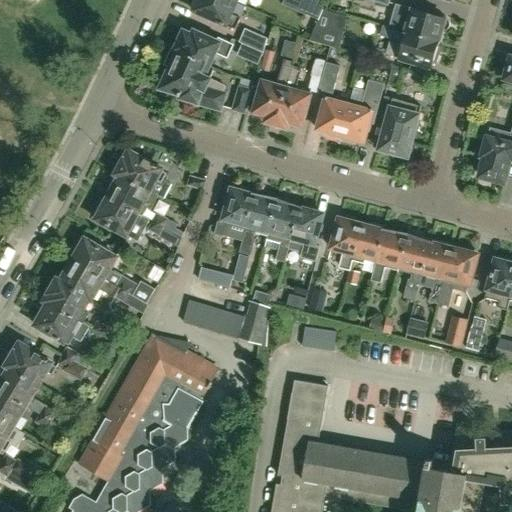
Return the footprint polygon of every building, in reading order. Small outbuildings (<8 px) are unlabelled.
[(236,2),(232,0),(197,0),(193,10),(235,29),(241,17),(232,13),(236,2)] [(284,0),(282,4),(318,19),(325,1),(322,0),(284,0)] [(439,43),(442,31),(446,31),(450,29),(451,25),(449,21),(446,19),(395,5),(389,28),(396,30),(439,43)] [(332,17),(321,13),(309,40),(335,48),(339,34),(329,31),(332,17)] [(439,55),(436,53),(439,43),(396,30),(389,28),(383,26),(380,36),(391,39),(387,54),(400,57),(400,60),(411,64),(412,61),(432,66),(433,64),(436,63),(439,55)] [(245,29),(240,41),(239,42),(263,52),(267,38),(245,29)] [(212,67),(218,54),(228,58),(234,44),(219,38),(217,41),(194,30),(192,34),(184,30),(176,49),(212,67)] [(263,53),(242,44),(239,51),(260,60),(263,53)] [(207,77),(212,67),(176,49),(172,47),(168,56),(164,65),(170,68),(161,89),(180,94),(178,97),(181,98),(182,96),(188,97),(186,101),(198,105),(199,103),(221,109),(226,93),(224,93),(226,86),(212,80),(212,79),(207,77)] [(262,56),(258,70),(267,72),(271,59),(262,56)] [(511,56),(508,64),(507,64),(503,76),(505,77),(504,79),(511,81),(511,56)] [(275,124),(293,63),(285,61),(278,85),(263,80),(262,82),(260,81),(258,92),(259,93),(254,112),(255,113),(254,115),(265,118),(264,121),(275,124)] [(293,63),(275,124),(285,127),(286,124),(298,127),(298,124),(300,125),(308,93),(296,90),(302,69),(294,67),(295,63),(293,63)] [(319,93),(327,96),(318,129),(325,131),(325,134),(340,138),(350,104),(332,99),(340,66),(327,63),(323,79),(319,93)] [(313,76),(309,91),(319,93),(323,79),(313,76)] [(231,111),(245,115),(253,82),(242,78),(231,111)] [(362,107),(350,104),(340,138),(355,142),(356,139),(363,141),(369,122),(373,123),(384,84),(370,80),(362,107)] [(411,146),(414,133),(415,131),(418,132),(421,121),(418,120),(422,106),(385,95),(377,126),(384,128),(378,151),(389,154),(390,151),(411,157),(414,146),(411,146)] [(491,129),(488,139),(483,157),(485,158),(480,176),(503,182),(509,158),(511,159),(511,158),(511,130),(511,135),(491,129)] [(172,184),(164,180),(168,173),(158,168),(159,168),(130,153),(126,161),(123,160),(121,164),(118,164),(116,168),(117,171),(115,174),(158,197),(164,200),(172,184)] [(112,191),(108,198),(148,219),(143,216),(148,208),(151,210),(158,197),(115,174),(114,176),(115,176),(108,189),(112,191)] [(204,191),(208,181),(191,176),(188,186),(204,191)] [(224,236),(242,240),(245,229),(254,195),(231,189),(223,222),(218,221),(215,235),(223,237),(224,236)] [(268,237),(277,201),(254,195),(245,229),(242,240),(243,240),(239,254),(251,258),(255,240),(253,240),(255,233),(268,237)] [(148,219),(108,198),(103,209),(100,209),(95,219),(125,235),(136,241),(148,219)] [(286,261),(300,207),(277,201),(268,237),(265,247),(279,251),(276,260),(285,262),(286,261)] [(300,207),(286,261),(291,243),(304,246),(301,258),(316,262),(320,248),(315,247),(324,213),(300,207)] [(164,229),(165,228),(169,230),(173,222),(169,220),(169,219),(157,213),(152,222),(164,229)] [(351,270),(354,259),(362,224),(340,218),(332,249),(343,252),(339,268),(350,271),(350,270),(351,270)] [(164,229),(152,222),(148,230),(159,236),(160,236),(164,229)] [(385,230),(362,224),(354,259),(364,261),(364,258),(377,261),(385,230)] [(408,236),(385,230),(377,261),(372,280),(382,283),(386,268),(399,271),(408,236)] [(408,236),(399,271),(412,274),(409,287),(407,286),(404,297),(416,300),(422,276),(431,242),(408,236)] [(79,250),(72,261),(106,280),(129,294),(130,293),(147,303),(156,289),(141,280),(138,286),(135,284),(133,286),(124,280),(125,278),(121,276),(122,275),(121,274),(120,275),(109,269),(116,257),(85,239),(83,241),(81,242),(78,248),(79,250)] [(454,248),(431,242),(422,276),(434,280),(428,302),(439,304),(454,248)] [(478,254),(454,248),(439,304),(449,307),(454,289),(467,292),(468,288),(469,289),(478,254)] [(498,256),(497,259),(495,259),(487,292),(488,292),(487,298),(500,301),(498,308),(507,310),(511,289),(511,262),(509,262),(510,259),(498,256)] [(125,301),(129,294),(106,280),(72,261),(66,271),(62,270),(57,280),(89,299),(91,300),(98,288),(114,297),(115,296),(125,301)] [(202,268),(198,280),(230,288),(233,277),(202,268)] [(360,273),(351,270),(350,270),(350,271),(347,283),(357,286),(360,273)] [(47,303),(48,303),(89,327),(90,326),(83,322),(88,314),(82,310),(89,299),(57,280),(55,283),(53,283),(50,289),(50,291),(49,294),(51,295),(47,303)] [(309,308),(323,312),(328,292),(314,289),(309,308)] [(194,325),(200,304),(189,301),(183,322),(194,325)] [(81,342),(89,327),(48,303),(47,305),(44,306),(41,311),(42,314),(35,325),(60,339),(60,338),(69,344),(73,337),(81,342)] [(194,325),(205,328),(211,307),(200,304),(194,325)] [(211,307),(205,328),(216,332),(222,311),(211,307)] [(216,332),(227,335),(234,314),(222,311),(216,332)] [(244,317),(234,314),(227,335),(238,339),(245,317),(244,317)] [(245,317),(238,339),(258,344),(261,345),(267,347),(269,323),(244,315),(244,317),(245,317)] [(467,321),(453,317),(446,344),(460,347),(467,321)] [(478,350),(486,320),(475,317),(472,327),(471,327),(466,347),(478,350)] [(407,334),(408,334),(423,338),(428,323),(412,319),(407,334)] [(110,327),(98,321),(92,330),(105,337),(110,327)] [(369,329),(383,333),(385,325),(371,321),(369,329)] [(383,333),(390,335),(392,327),(385,325),(383,333)] [(218,370),(154,335),(80,465),(107,481),(96,500),(99,504),(83,494),(75,499),(69,508),(73,510),(71,511),(124,511),(127,510),(130,511),(137,511),(138,511),(150,504),(150,490),(163,483),(163,468),(176,461),(175,446),(188,439),(187,429),(185,428),(207,390),(208,390),(212,382),(211,382),(218,370)] [(511,344),(499,342),(495,357),(511,360),(511,344)] [(6,366),(38,385),(45,373),(51,377),(57,367),(48,361),(48,360),(22,345),(17,353),(15,351),(13,354),(10,355),(7,360),(8,363),(6,366)] [(68,347),(63,355),(88,370),(93,361),(89,359),(79,354),(79,353),(68,347)] [(82,381),(88,370),(63,355),(59,364),(64,367),(62,370),(82,381)] [(0,390),(30,409),(41,415),(51,421),(55,413),(46,408),(47,406),(31,397),(38,385),(6,366),(0,375),(0,376),(3,379),(0,383),(0,390)] [(295,380),(278,475),(282,476),(281,485),(276,484),(271,511),(322,511),(325,494),(395,507),(418,511),(477,511),(483,479),(490,481),(491,477),(504,479),(506,501),(507,501),(507,495),(511,495),(511,432),(475,434),(475,444),(460,444),(455,473),(432,469),(434,461),(434,460),(428,459),(427,462),(318,443),(310,442),(312,430),(320,432),(328,386),(295,380)] [(0,418),(13,427),(20,415),(24,418),(30,409),(0,390),(0,418)] [(252,397),(232,394),(230,408),(251,411),(252,397)] [(46,428),(51,421),(41,415),(36,422),(46,428)] [(0,452),(3,454),(5,451),(6,452),(12,442),(15,444),(22,432),(13,427),(0,418),(0,452)] [(0,461),(0,462),(22,476),(29,480),(35,470),(17,458),(15,460),(5,454),(0,461)] [(22,476),(0,462),(0,475),(5,479),(5,478),(17,485),(18,483),(22,476)] [(0,511),(1,511),(0,511),(19,511),(20,511),(5,504),(5,503),(0,500),(0,511)]
